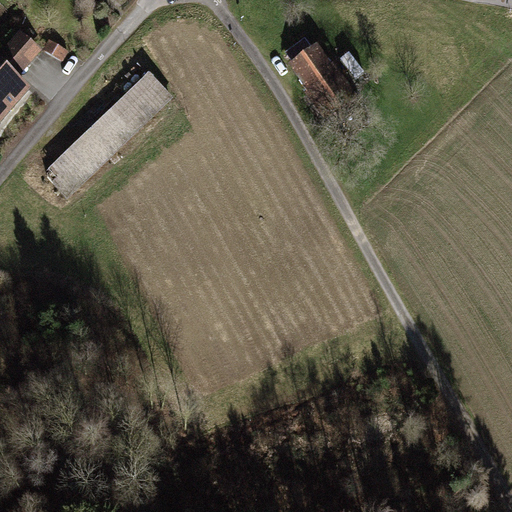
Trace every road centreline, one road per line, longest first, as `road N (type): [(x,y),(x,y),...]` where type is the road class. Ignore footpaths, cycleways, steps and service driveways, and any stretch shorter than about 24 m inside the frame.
road 1 (track): [(511,500),(371,265),(295,119),(214,0)]
road 2 (track): [(0,173),(144,0)]
